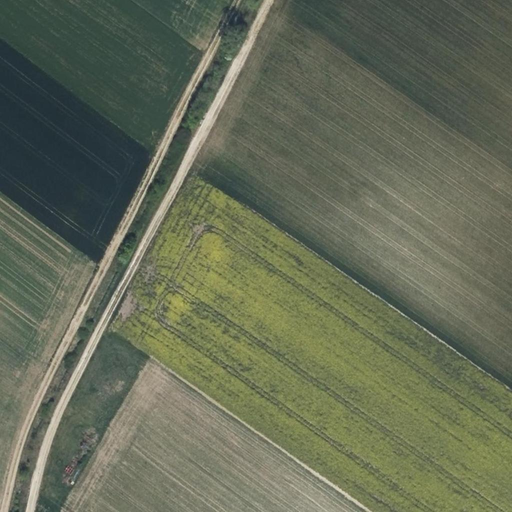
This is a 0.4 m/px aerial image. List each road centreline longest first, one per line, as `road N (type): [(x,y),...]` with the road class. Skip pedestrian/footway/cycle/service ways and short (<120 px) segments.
road 1 (track): [(30,511),(55,418),(268,0)]
road 2 (track): [(3,511),(22,432),(236,0)]
